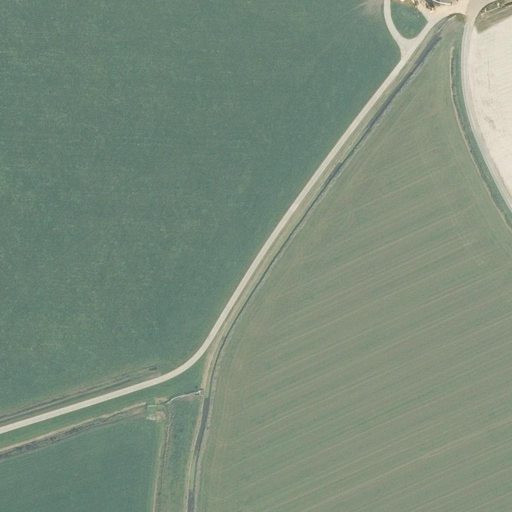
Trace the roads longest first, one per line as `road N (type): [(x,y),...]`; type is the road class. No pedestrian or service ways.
road 1 (unclassified): [(511,207),(477,135),(464,81),(472,14),(488,0)]
road 2 (track): [(175,372),(185,410),(173,511)]
